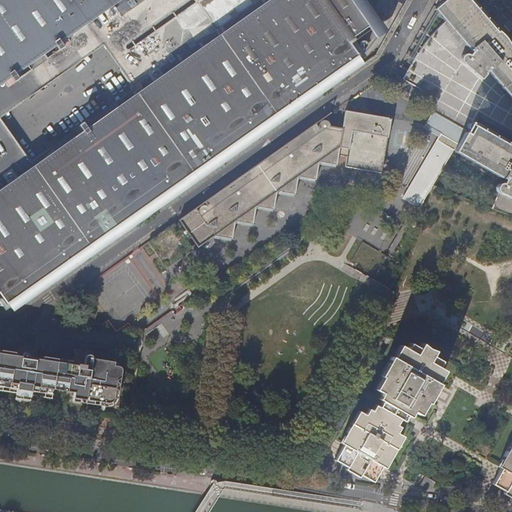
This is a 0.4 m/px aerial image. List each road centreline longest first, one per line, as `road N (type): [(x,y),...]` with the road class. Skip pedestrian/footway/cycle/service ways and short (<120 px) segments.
road 1 (residential): [(421,0),(375,67),(46,300),(0,324)]
road 2 (residential): [(0,439),(477,511)]
